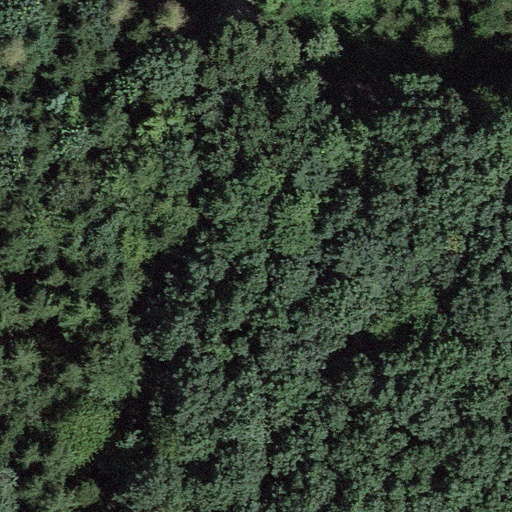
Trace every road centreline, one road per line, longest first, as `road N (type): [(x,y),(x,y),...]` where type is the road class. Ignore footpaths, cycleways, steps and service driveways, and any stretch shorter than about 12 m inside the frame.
road 1 (track): [(248,47),(238,183),(178,321),(117,511)]
road 2 (track): [(248,47),(455,81),(511,78)]
